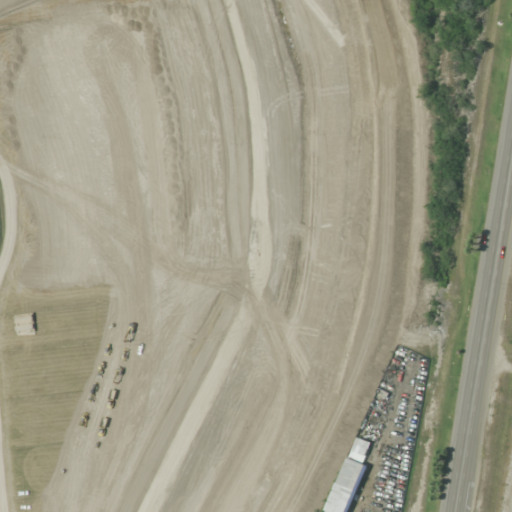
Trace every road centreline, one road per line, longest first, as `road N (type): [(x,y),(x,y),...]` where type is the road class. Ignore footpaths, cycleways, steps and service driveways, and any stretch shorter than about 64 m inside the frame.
road 1 (residential): [(277,511),(336,384),(373,223),(377,143),(352,0)]
road 2 (primary): [(511,206),(463,511)]
